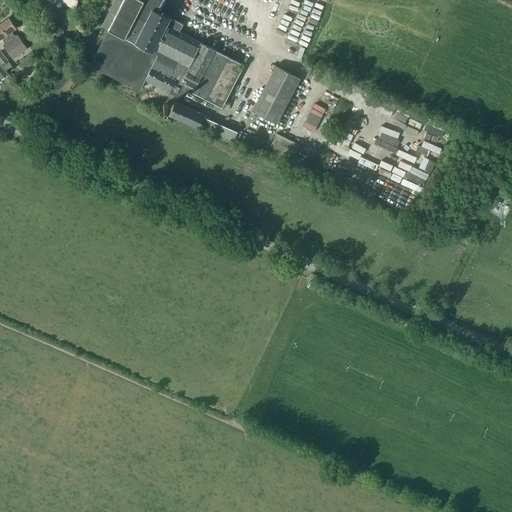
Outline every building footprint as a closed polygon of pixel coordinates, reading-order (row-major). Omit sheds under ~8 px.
[(53,0),(54,0),(58,0),(76,10),(81,0),(53,0)] [(170,17),(157,10),(162,0),(115,0),(103,25),(108,28),(90,64),(139,89),(145,79),(182,98),(186,89),(222,107),(244,64),(179,31),(183,24),(170,17)] [(39,23),(36,20),(29,14),(24,19),(32,25),(35,28),(39,23)] [(9,17),(0,23),(0,25),(21,52),(27,48),(17,34),(14,35),(11,31),(16,27),(9,17)] [(13,58),(21,52),(0,25),(0,38),(2,37),(5,42),(3,44),(13,58)] [(0,62),(2,65),(8,60),(1,51),(0,51),(0,62)] [(281,63),(257,110),(282,122),(306,76),(281,63)] [(27,78),(35,81),(38,71),(31,68),(27,78)] [(204,115),(204,114),(175,101),(169,115),(198,128),(200,125),(205,127),(210,118),(204,115)] [(290,163),(298,146),(275,136),(268,152),(290,163)] [(333,292),(311,280),(308,286),(330,298),(333,292)]
